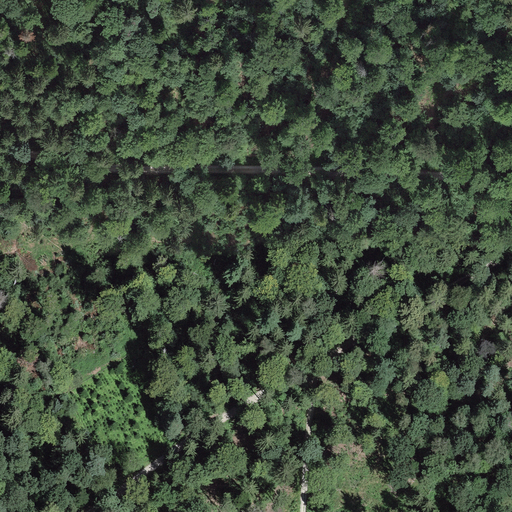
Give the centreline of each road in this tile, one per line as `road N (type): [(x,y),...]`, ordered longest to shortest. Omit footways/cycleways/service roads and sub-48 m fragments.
road 1 (track): [(0,147),(92,167),(511,180)]
road 2 (track): [(298,511),(307,365),(84,511)]
road 3 (track): [(307,365),(511,254)]
road 4 (track): [(314,173),(358,207),(388,256),(384,318)]
